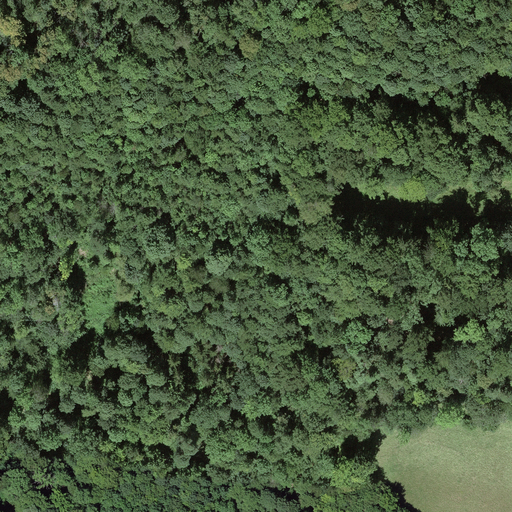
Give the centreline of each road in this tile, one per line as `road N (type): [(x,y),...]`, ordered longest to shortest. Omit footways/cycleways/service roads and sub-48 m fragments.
road 1 (track): [(0,161),(127,111),(203,96),(338,88),(511,54)]
road 2 (track): [(0,389),(96,410),(198,456)]
